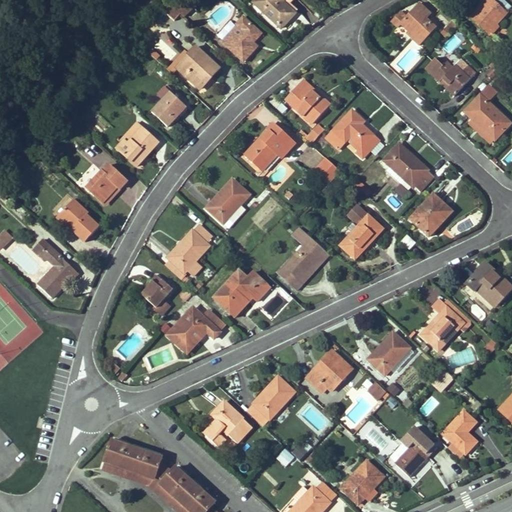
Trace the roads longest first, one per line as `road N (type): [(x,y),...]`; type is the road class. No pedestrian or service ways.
road 1 (residential): [(85,389),(88,333),(152,201),(236,106),(331,26)]
road 2 (residential): [(129,401),(511,221)]
road 3 (residential): [(511,201),(331,26)]
road 4 (residential): [(129,401),(253,511)]
